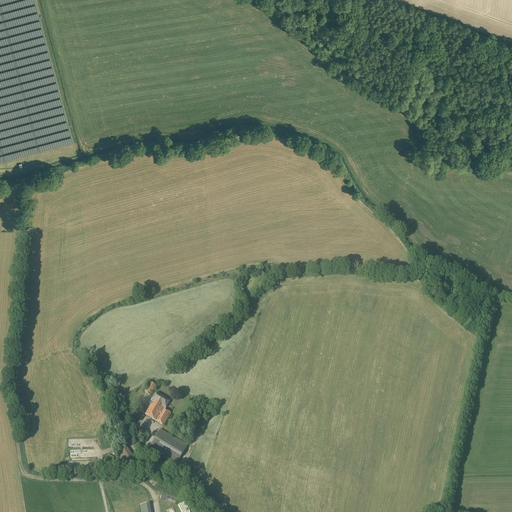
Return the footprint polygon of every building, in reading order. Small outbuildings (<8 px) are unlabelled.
[(150,396),(156,387),(150,382),(144,392),(150,396)] [(163,426),(170,414),(165,410),(169,402),(156,394),(151,401),(153,402),(145,415),(163,426)] [(177,464),(187,446),(161,430),(150,448),(177,464)] [(124,466),(135,459),(125,445),(114,453),(124,466)] [(116,466),(116,464),(116,463),(115,462),(114,461),(113,460),(112,459),(110,459),(109,459),(108,459),(107,459),(105,460),(104,461),(103,462),(103,463),(102,464),(102,465),(102,467),(102,468),(103,469),(104,470),(105,471),(106,472),(107,472),(109,473),(110,473),(111,472),(112,472),(114,471),(115,470),(115,468),(116,467),(116,466)] [(146,475),(150,468),(139,462),(135,470),(146,475)] [(142,505),(142,511),(152,511),(151,503),(142,505)]
